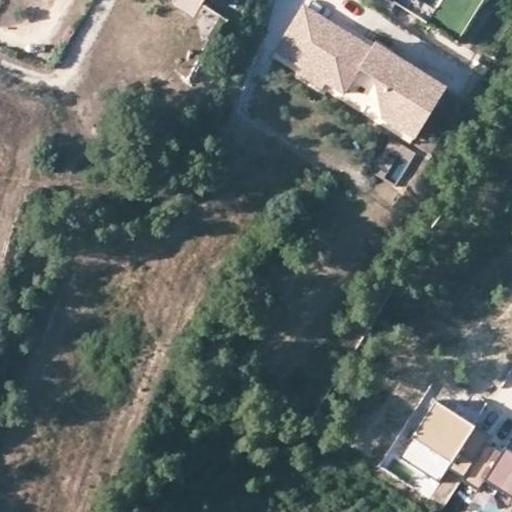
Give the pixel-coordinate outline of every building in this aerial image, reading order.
[(485,0),(387,0),(389,1),(389,0),(442,0),(436,11),(419,1),(411,15),(459,44),(485,0)] [(411,15),(419,0),(389,0),(389,1),(411,15)] [(302,7),(284,37),(307,51),(326,21),(302,7)] [(307,51),(284,37),(275,52),(343,93),(339,99),(399,135),(430,82),(429,75),(391,53),(388,58),(326,21),(307,51)] [(375,40),(370,48),(388,58),(391,53),(392,51),(375,40)] [(445,85),(429,75),(430,82),(403,128),(399,135),(411,142),(445,85)] [(511,398),(511,369),(508,368),(500,395),(511,398)] [(475,427),(438,403),(403,459),(440,483),(475,427)] [(511,449),(497,439),(471,478),(511,506),(511,449)]
